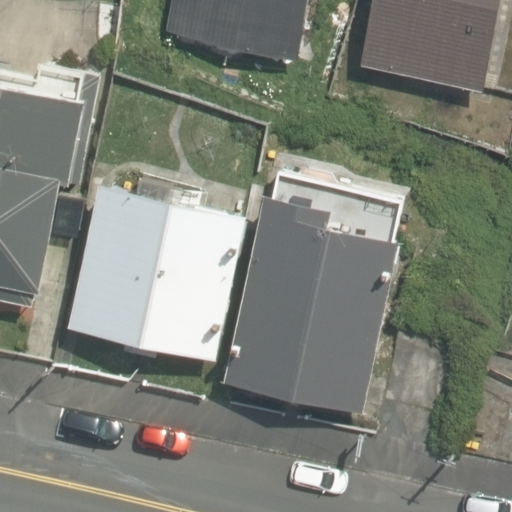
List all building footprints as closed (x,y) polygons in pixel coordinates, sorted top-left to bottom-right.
[(154,0),(147,31),(287,65),(302,0),(154,0)] [(498,0),(341,0),(330,58),(482,87),(498,0)] [(54,183),(72,186),(92,79),(0,62),(0,302),(31,308),(54,183)] [(362,414),(406,198),(267,170),(223,386),(362,414)] [(240,212),(92,181),(60,335),(207,366),(240,212)]
